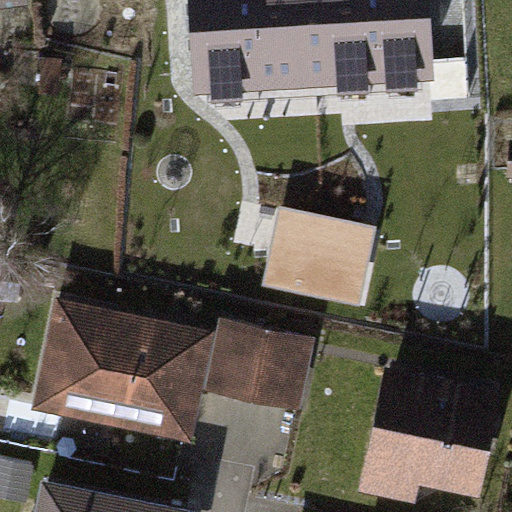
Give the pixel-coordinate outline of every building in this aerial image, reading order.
[(13,0),(0,0),(0,8),(15,8),(13,0)] [(171,0),(177,66),(415,46),(411,0),(171,0)] [(338,97),(179,101),(180,154),(209,153),(210,199),(311,197),(310,156),(340,156),(338,97)] [(210,333),(46,299),(22,416),(187,450),(198,397),(293,417),(309,340),(213,320),(210,333)] [(494,385),(375,364),(352,499),(414,509),(418,491),(474,501),(494,385)] [(199,511),(201,504),(42,473),(34,511),(199,511)]
